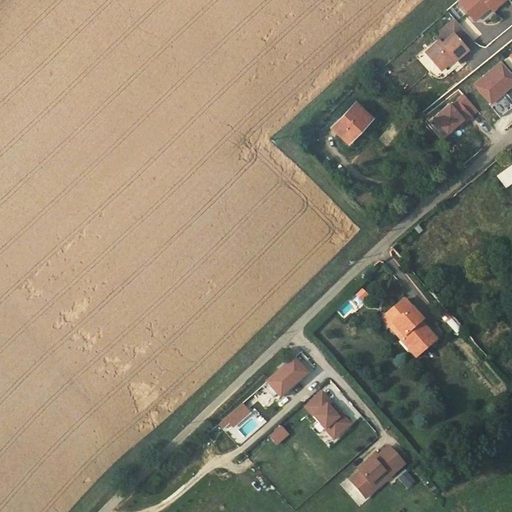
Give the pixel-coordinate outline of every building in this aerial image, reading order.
[(458,0),(457,1),(470,15),(485,2),(489,6),(492,9),(502,0),(458,0)] [(502,0),(492,9),(494,12),(506,0),(502,0)] [(485,2),(470,15),(474,20),(489,6),(485,2)] [(454,18),(435,35),(439,40),(451,29),(466,47),(474,41),(454,18)] [(425,52),(439,68),(440,68),(453,56),(454,58),(456,59),(468,49),(466,47),(451,29),(439,40),(425,52)] [(453,56),(440,68),(441,69),(454,58),(453,56)] [(511,84),(511,74),(500,61),(474,84),(491,103),(511,84)] [(463,94),(451,105),(449,103),(433,117),(446,132),(457,123),(462,118),(464,121),(477,109),(463,94)] [(331,127),(347,142),(371,117),(355,102),(331,127)] [(382,133),(392,140),(402,128),(392,120),(382,133)] [(456,158),(444,165),(451,177),(463,169),(461,166),(456,158)] [(511,165),(498,176),(506,187),(511,182),(511,165)] [(362,290),(357,294),(363,301),(368,296),(362,290)] [(404,299),(385,316),(394,326),(391,329),(390,330),(399,340),(400,339),(415,357),(435,340),(420,322),(422,320),(404,299)] [(446,313),(441,317),(456,333),(461,329),(446,313)] [(385,316),(382,319),(391,329),(394,326),(385,316)] [(309,372),(296,357),(269,381),(282,396),(309,372)] [(282,396),(269,381),(263,386),(276,401),(282,396)] [(323,428),(327,425),(336,435),(349,424),(321,391),(304,406),(323,428)] [(225,432),(234,424),(234,425),(250,411),(243,403),(219,424),(225,432)] [(327,425),(323,428),(332,438),(336,435),(327,425)] [(385,453),(400,470),(406,465),(391,448),(385,453)] [(361,473),(365,477),(355,485),(365,496),(375,488),(372,485),(386,473),(390,479),(400,470),(385,453),(380,457),(361,473)] [(361,473),(380,457),(378,454),(359,471),(361,473)] [(407,470),(398,478),(407,488),(416,481),(407,470)] [(365,477),(361,473),(352,481),(355,485),(365,477)] [(375,488),(365,496),(368,499),(390,479),(386,473),(372,485),(375,488)]
